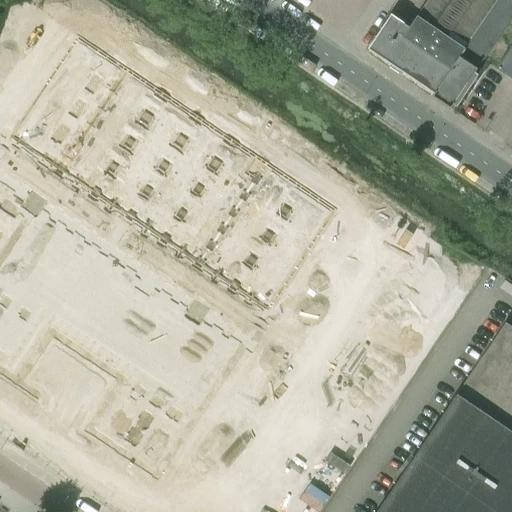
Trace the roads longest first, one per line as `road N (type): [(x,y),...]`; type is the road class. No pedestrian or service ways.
road 1 (unclassified): [(511,185),(241,0)]
road 2 (unknown): [(334,511),(470,292)]
